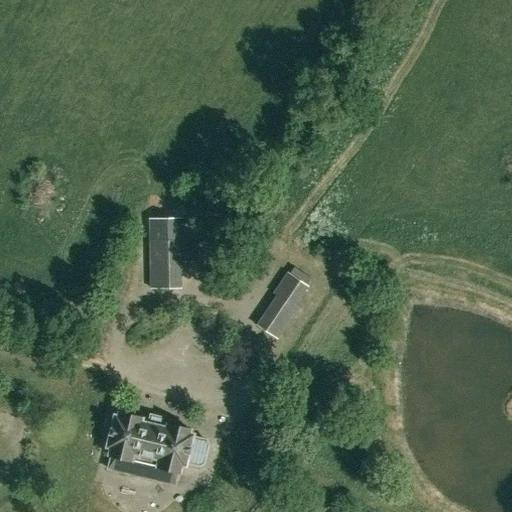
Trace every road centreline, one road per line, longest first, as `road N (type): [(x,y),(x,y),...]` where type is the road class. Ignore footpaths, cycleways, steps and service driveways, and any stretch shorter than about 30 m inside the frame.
road 1 (track): [(381,511),(306,473),(250,419),(176,381)]
road 2 (track): [(0,331),(176,381)]
